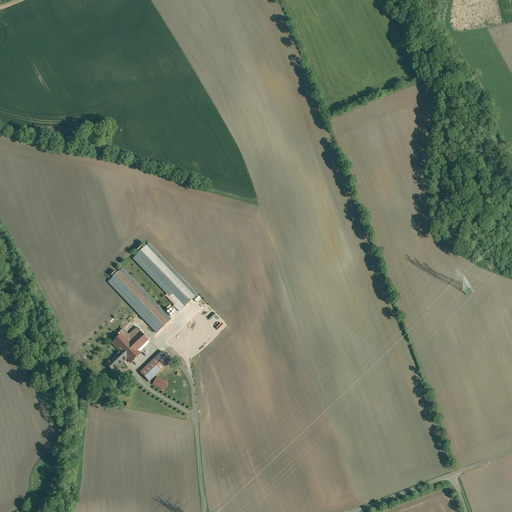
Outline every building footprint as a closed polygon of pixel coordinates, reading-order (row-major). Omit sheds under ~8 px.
[(179,312),(197,295),(149,244),(143,249),(142,247),(137,252),(138,254),(133,258),(179,306),(177,309),(179,312)] [(108,282),(157,333),(171,320),(122,269),(108,282)] [(121,335),(112,343),(120,351),(127,359),(131,363),(140,354),(139,352),(149,342),(136,329),(129,336),(123,329),(119,333),(121,335)] [(175,343),(169,349),(177,358),(184,352),(175,343)] [(127,359),(120,351),(106,364),(115,373),(121,368),(119,366),(127,359)] [(162,352),(140,373),(149,382),(171,361),(162,352)] [(157,378),(153,385),(164,391),(168,383),(157,378)] [(215,408),(200,406),(199,413),(214,415),(215,408)]
